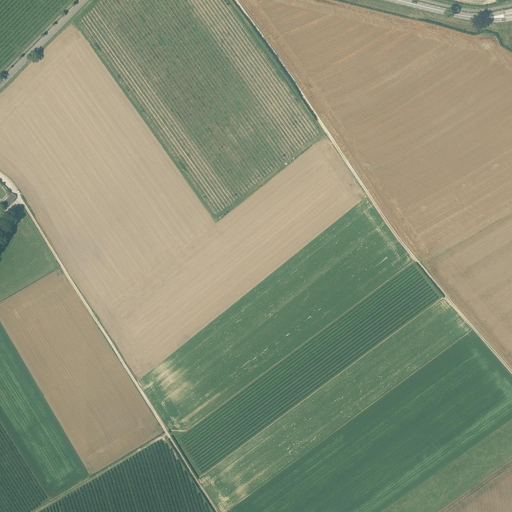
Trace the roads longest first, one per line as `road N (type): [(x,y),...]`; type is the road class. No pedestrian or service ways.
road 1 (track): [(233,0),(409,252),(511,373)]
road 2 (track): [(216,511),(22,202)]
